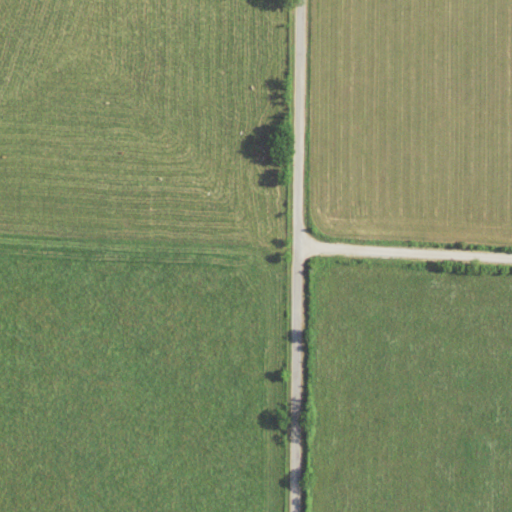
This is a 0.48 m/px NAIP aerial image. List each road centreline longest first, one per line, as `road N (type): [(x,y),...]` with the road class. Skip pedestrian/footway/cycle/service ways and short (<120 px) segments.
road 1 (residential): [(297,511),(303,0)]
road 2 (residential): [(511,258),(302,246)]
